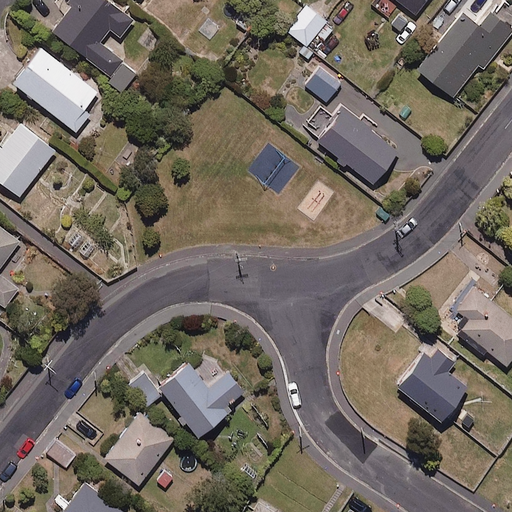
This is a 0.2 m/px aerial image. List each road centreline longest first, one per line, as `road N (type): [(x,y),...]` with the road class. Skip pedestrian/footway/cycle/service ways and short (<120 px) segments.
road 1 (residential): [(295,286),(216,275),(145,293),(95,336),(0,457)]
road 2 (residential): [(448,511),(342,443),(322,417),(310,389),(295,286)]
road 3 (residential): [(511,119),(431,219),(372,267),(295,286)]
